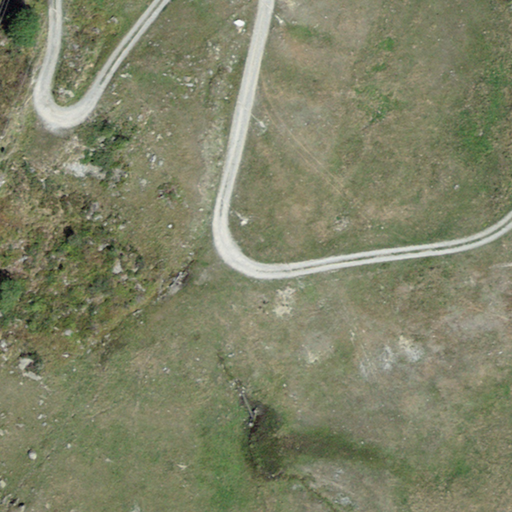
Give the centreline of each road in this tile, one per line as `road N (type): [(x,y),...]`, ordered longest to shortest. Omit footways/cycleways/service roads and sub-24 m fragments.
road 1 (track): [(511,227),(500,240),(454,253),(283,277),(244,273),(224,228),(226,197),(268,0)]
road 2 (track): [(170,0),(84,121),(63,125),(41,99),(53,68),(55,0)]
